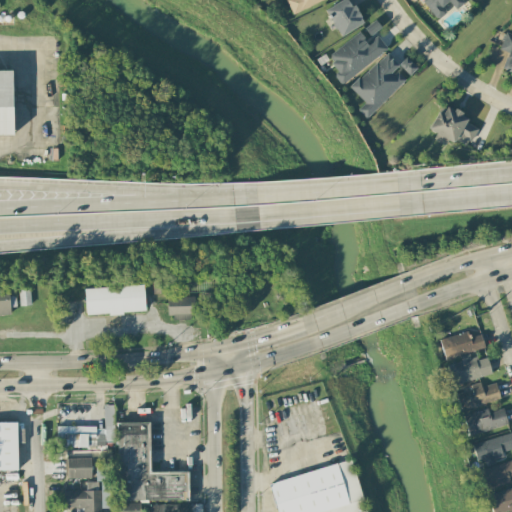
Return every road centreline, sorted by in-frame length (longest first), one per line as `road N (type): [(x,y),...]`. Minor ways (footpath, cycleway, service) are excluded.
road 1 (secondary): [(313,321),(208,353),(0,362)]
road 2 (secondary): [(34,386),(242,370),(320,342)]
road 3 (motorway): [(0,237),(235,221)]
road 4 (motorway): [(419,178),(232,191)]
road 5 (motorway): [(235,221),(421,203)]
road 6 (motorway): [(184,195),(0,208)]
road 7 (motorway): [(184,195),(0,187)]
road 8 (secondary): [(208,353),(210,511)]
road 9 (residential): [(382,0),(414,45),(472,91)]
